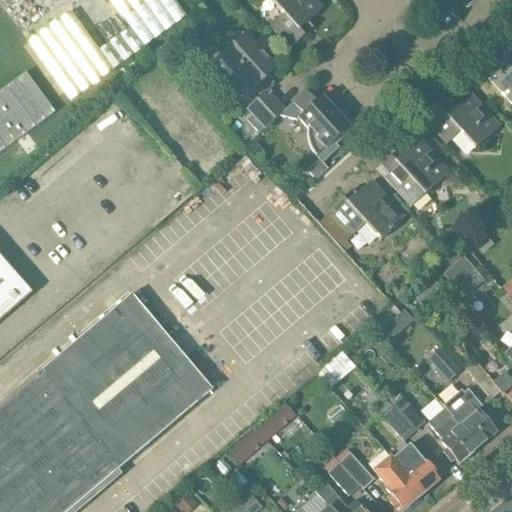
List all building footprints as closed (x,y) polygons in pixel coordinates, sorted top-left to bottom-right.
[(29,44),(72,101),(186,17),(172,0),(108,0),(130,29),(99,52),(70,13),(29,44)] [(310,0),(269,0),(283,16),(270,27),(271,28),(273,27),(291,47),(289,49),(290,50),(304,37),(303,36),(312,27),(308,23),(317,14),(309,5),(312,1),(310,0)] [(235,45),(217,62),(231,78),(235,74),(251,92),(254,90),(261,97),(247,110),(265,129),(285,112),(270,96),(272,94),(275,68),(268,61),(269,54),(262,53),(247,37),(237,46),(235,45)] [(496,70),(487,79),(511,106),(511,46),(497,60),(499,62),(493,67),(496,70)] [(0,154),(52,116),(24,77),(0,94),(0,154)] [(306,92),(279,117),(280,118),(296,122),(299,121),(307,130),(307,138),(308,145),(311,152),(316,158),(322,164),(339,149),(336,146),(347,136),(344,133),(354,125),(339,109),(335,113),(322,98),(316,103),(306,92)] [(440,111),(427,123),(427,124),(429,123),(448,143),(446,145),(447,146),(460,134),(475,151),(498,130),(477,107),(474,110),(465,100),(455,109),(451,104),(442,113),(440,111)] [(262,151),(254,142),(248,147),(256,156),(262,151)] [(390,157),(376,169),(377,170),(378,169),(412,206),(410,207),(411,208),(447,176),(426,153),(423,156),(414,146),(404,155),(400,150),(391,158),(390,157)] [(331,214),(318,225),(339,249),(365,226),(380,242),(403,221),(375,190),(371,193),(366,187),(347,204),(343,199),(329,212),(331,214)] [(478,232),(466,242),(481,259),(493,248),(478,232)] [(0,321),(31,294),(0,258),(0,321)] [(443,276),(455,290),(475,272),(463,258),(443,276)] [(511,279),(501,290),(511,302),(511,279)] [(434,282),(414,297),(420,305),(440,289),(434,282)] [(0,511),(69,511),(212,392),(131,296),(0,406),(0,511)] [(410,326),(401,315),(390,324),(400,335),(410,326)] [(343,351),(318,374),(331,389),(357,366),(343,351)] [(439,352),(427,364),(446,383),(458,372),(439,352)] [(511,382),(505,374),(493,384),(476,364),(466,372),(491,402),(501,394),(506,401),(501,405),(508,413),(511,409),(511,382)] [(450,417),(450,418),(479,451),(497,435),(493,430),(496,426),(488,417),(484,420),(478,412),(482,408),(468,391),(463,394),(461,391),(442,407),(450,417)] [(401,401),(391,409),(415,435),(423,428),(401,401)] [(267,443),(295,418),(284,405),(256,430),(267,443)] [(340,407),(329,416),(336,424),(347,415),(340,407)] [(415,435),(391,409),(381,418),(404,445),(415,435)] [(479,451),(450,418),(433,432),(442,443),(440,444),(447,452),(443,455),(451,464),(455,461),(460,466),(479,451)] [(256,430),(239,445),(250,458),(267,443),(256,430)] [(392,462),(394,464),(404,475),(423,497),(441,481),(437,476),(441,473),(432,463),(428,466),(422,459),(421,460),(410,447),(404,452),(392,462)] [(404,511),(423,497),(404,475),(394,464),(392,462),(389,458),(373,472),(387,489),(385,491),(391,498),(388,501),(396,511),(400,508),(403,511),(404,511)] [(341,467),(361,489),(364,492),(374,483),(351,459),(341,467)] [(361,489),(341,467),(340,466),(328,477),(349,500),(361,489)] [(190,511),(198,506),(188,495),(174,507),(178,511),(190,511)] [(326,505),(329,508),(333,511),(363,511),(355,502),(346,510),(335,497),(326,505)] [(242,506),(247,511),(261,511),(262,511),(250,499),(242,506)]
